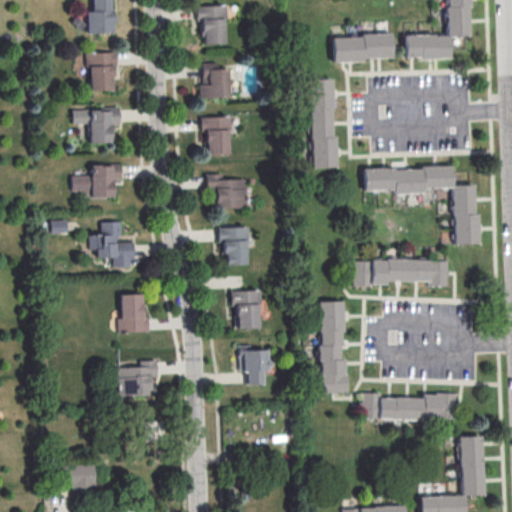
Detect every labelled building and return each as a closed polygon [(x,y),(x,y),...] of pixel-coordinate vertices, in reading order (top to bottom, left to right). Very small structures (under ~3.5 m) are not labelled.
[(85,10),(85,32),(112,32),(110,0),(90,0),(91,10),(85,10)] [(467,0),(444,0),(445,35),(468,34),(467,0)] [(193,10),(221,9),(222,43),(198,44),(198,26),(193,26),(193,10)] [(403,58),(448,57),(447,33),(403,34),(403,58)] [(390,58),(389,34),(331,35),(331,60),(390,58)] [(87,90),(112,89),(111,64),(115,64),(114,51),(86,52),(87,90)] [(198,64),(215,63),(216,70),(225,70),(226,98),(198,99),(197,86),(199,85),(198,64)] [(309,167),(335,166),(334,135),(332,135),(330,78),(307,78),(309,167)] [(87,142),(109,141),(109,124),(117,123),(117,107),(70,109),(70,123),(86,122),(87,142)] [(227,115),(199,116),(199,129),(204,129),(205,153),(227,153),(227,115)] [(70,175),(70,190),(79,190),(79,196),(112,196),(111,178),(119,178),(118,164),(89,164),(89,174),(70,175)] [(361,168),(362,190),(391,189),(391,193),(421,192),(421,187),(450,187),(450,166),(361,168)] [(221,172),(204,173),(204,187),(213,187),(213,207),(244,206),(243,178),(221,178),(221,172)] [(452,243),(475,243),(474,183),(450,184),(452,243)] [(49,219),(49,232),(64,232),(64,219),(49,219)] [(117,220),(98,221),(98,235),(86,235),(87,249),(94,248),(94,257),(110,256),(110,266),(128,266),(128,259),(131,259),(131,241),(117,241),(117,220)] [(222,264),(245,264),(244,226),(216,226),(216,239),(222,239),(222,264)] [(446,259),(352,258),(351,284),(384,285),(384,280),(426,281),(426,285),(445,285),(446,259)] [(235,328),(258,328),(257,289),(229,290),(229,303),(234,303),(235,328)] [(146,330),(146,316),(142,316),(141,292),(116,293),(118,331),(146,330)] [(317,300),(319,392),(345,391),(344,358),(341,358),(340,300),(317,300)] [(262,383),(261,368),(266,368),(266,349),(249,349),(249,344),(236,344),(237,370),(245,370),(246,384),(262,383)] [(149,394),(148,376),(155,376),(154,359),(137,360),(138,366),(115,366),(116,395),(149,394)] [(359,418),(453,420),(453,392),(421,392),(421,397),(378,396),(378,392),(360,391),(359,418)] [(142,421),(142,435),(147,435),(147,442),(161,441),(159,420),(142,421)] [(479,434),(457,435),(459,495),(481,494),(479,434)] [(93,486),(93,463),(59,464),(59,487),(93,486)] [(462,511),(462,494),(417,496),(417,511),(462,511)]
